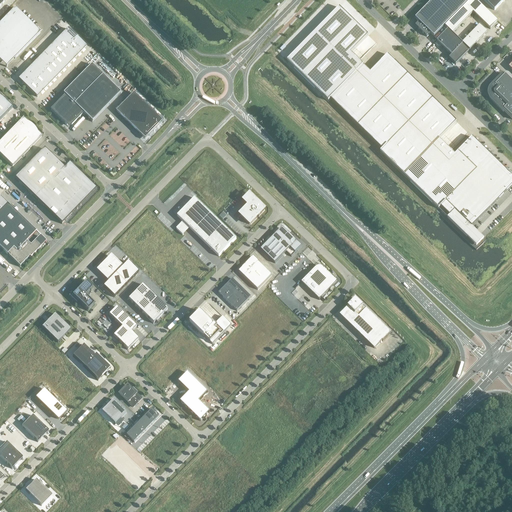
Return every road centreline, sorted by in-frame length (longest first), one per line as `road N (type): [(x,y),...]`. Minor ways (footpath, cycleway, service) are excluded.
road 1 (unclassified): [(281,213),(206,139),(52,296)]
road 2 (unclassified): [(199,439),(351,283),(281,213)]
road 3 (unclassified): [(128,368),(281,213)]
road 4 (unclassified): [(0,499),(128,368)]
road 5 (trunk): [(449,395),(334,511)]
road 6 (secondary): [(465,321),(345,215)]
road 7 (secondary): [(345,215),(453,331)]
road 8 (unclassified): [(113,189),(0,82)]
road 9 (trunk): [(360,511),(462,407)]
road 10 (unclassified): [(360,0),(456,92)]
road 11 (secondary): [(345,215),(250,122)]
